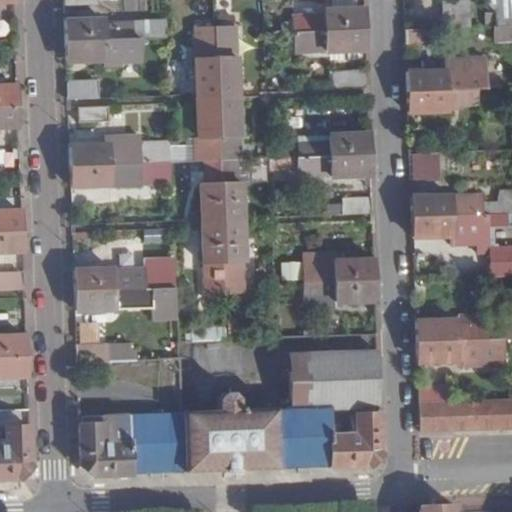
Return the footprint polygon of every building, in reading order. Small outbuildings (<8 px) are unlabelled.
[(357,0),(331,0),(332,9),(358,8),(357,0)] [(511,25),(511,0),(484,0),(496,13),(496,26),(511,25)] [(442,29),(471,27),(470,1),(442,2),(442,29)] [(365,30),(365,8),(358,8),(332,9),(323,9),(323,14),(291,15),(291,22),(280,23),(281,33),(295,32),(365,30)] [(166,37),(165,21),(105,23),(104,18),(63,20),(64,41),(134,38),(135,38),(166,37)] [(494,42),(511,41),(511,25),(496,26),(493,27),(494,42)] [(217,98),(214,27),(193,28),(195,99),(217,98)] [(236,27),(214,27),(217,98),(238,98),(236,27)] [(435,29),(404,29),(404,45),(436,44),(435,29)] [(365,30),(295,32),(296,54),(366,52),(365,30)] [(134,38),(64,41),(65,63),(102,62),(103,64),(111,64),(111,58),(135,57),(134,38)] [(478,90),(489,89),(488,58),(446,60),(447,69),(405,71),(406,92),(478,90)] [(332,73),(333,90),(367,88),(366,71),(332,73)] [(66,100),(99,99),(98,81),(65,82),(66,100)] [(0,107),(17,107),(17,85),(0,86),(0,107)] [(406,92),(407,114),(448,112),(448,110),(463,109),(463,106),(478,105),(478,90),(406,92)] [(217,98),(195,99),(197,140),(202,140),(203,161),(219,161),(217,98)] [(238,98),(217,98),(219,161),(241,160),(238,98)] [(107,106),(77,107),(78,123),(107,122),(107,106)] [(0,107),(0,127),(18,127),(17,107),(0,107)] [(298,147),(269,149),(269,159),(369,156),(368,134),(298,136),(298,147)] [(105,144),(67,145),(68,166),(140,164),(139,136),(105,137),(105,144)] [(202,140),(197,140),(191,140),(192,162),(203,161),(202,140)] [(145,163),(170,162),(169,146),(149,147),(149,152),(144,152),(145,163)] [(170,162),(187,162),(186,146),(169,146),(170,162)] [(0,163),(16,163),(16,148),(0,148),(0,163)] [(440,153),(410,154),(411,177),(441,176),(440,153)] [(369,156),(269,159),(269,170),(296,170),(297,177),(370,174),(369,156)] [(241,160),(219,161),(222,223),(241,223),(241,182),(246,181),(246,159),(241,160)] [(222,223),(219,161),(203,161),(204,182),(199,183),(200,224),(222,223)] [(140,164),(68,166),(69,187),(109,186),(109,178),(141,177),(141,179),(148,180),(148,186),(171,185),(170,162),(145,163),(140,164)] [(142,187),(141,179),(141,177),(109,178),(109,186),(110,188),(142,187)] [(482,214),(511,213),(511,190),(500,191),(496,203),(481,203),(481,194),(410,196),(411,217),(482,214)] [(342,199),(342,215),(371,214),(371,198),(342,199)] [(0,213),(0,233),(22,232),(21,213),(0,213)] [(411,217),(411,239),(453,238),(454,245),(488,244),(487,221),(482,221),(482,214),(411,217)] [(241,223),(222,223),(224,296),(245,295),(242,222),(241,223)] [(224,296),(222,223),(200,224),(203,297),(224,296)] [(0,254),(23,253),(22,232),(0,233),(0,254)] [(511,245),(491,246),(491,277),(511,276),(511,245)] [(303,253),(304,283),(374,280),(373,259),(335,260),(335,252),(303,253)] [(151,288),(175,287),(174,260),(144,262),(144,268),(72,271),(73,292),(151,288)] [(283,280),(301,280),(301,262),(282,263),(283,280)] [(0,274),(0,291),(24,291),(24,273),(0,274)] [(335,303),(374,302),(374,280),(304,283),(304,308),(330,307),(335,303)] [(152,308),(151,288),(73,292),(74,311),(152,308)] [(486,340),(506,339),(505,330),(497,330),(496,313),(460,315),(455,319),(455,326),(486,324),(486,340)] [(415,343),(486,340),(486,324),(455,326),(455,319),(414,321),(415,343)] [(226,341),(225,328),(192,329),(192,342),(226,341)] [(0,356),(26,356),(26,335),(0,336),(0,356)] [(415,343),(416,364),(458,362),(458,367),(506,365),(506,339),(486,340),(415,343)] [(129,344),(75,345),(76,363),(130,361),(129,344)] [(130,361),(145,361),(144,344),(129,344),(130,361)] [(219,412),(190,413),(171,414),(129,416),(130,475),(330,467),(329,434),(329,412),(378,410),(376,351),(297,354),(298,371),(291,372),(292,409),(240,411),(240,400),(233,393),(223,394),(219,401),(219,412)] [(0,356),(0,378),(27,378),(26,356),(0,356)] [(416,387),(417,402),(447,401),(447,386),(416,387)] [(418,433),(511,429),(511,398),(447,401),(417,402),(418,433)] [(130,475),(129,416),(78,418),(78,424),(80,464),(93,476),(130,475)] [(355,433),(329,434),(330,467),(365,467),(380,451),(379,416),(354,417),(355,433)] [(3,447),(0,447),(0,479),(20,479),(31,467),(29,426),(7,427),(7,443),(3,447)]
